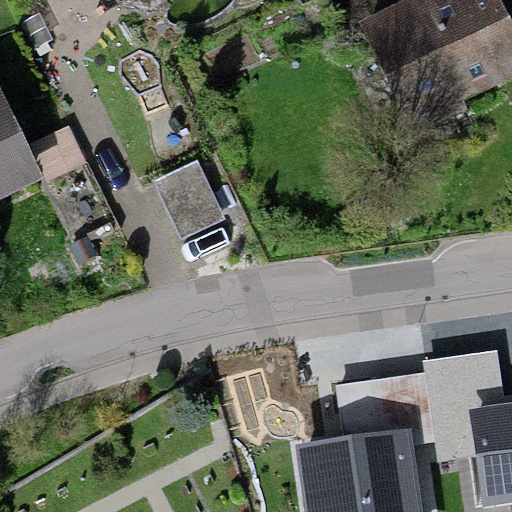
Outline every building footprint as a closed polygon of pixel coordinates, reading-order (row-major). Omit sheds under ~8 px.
[(466,95),(511,73),(511,14),(505,0),(429,0),(370,27),(418,133),(472,108),(466,95)] [(0,221),(73,186),(22,82),(0,92),(0,221)] [(201,165),(167,183),(192,230),(226,212),(201,165)] [(511,498),(511,408),(477,413),(489,501),(511,498)] [(415,511),(405,437),(302,451),(310,511),(415,511)]
